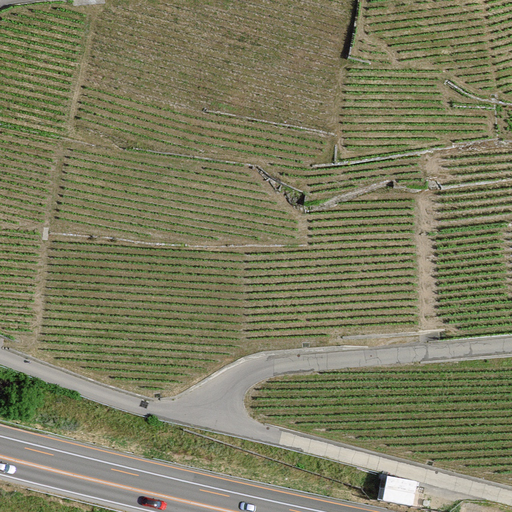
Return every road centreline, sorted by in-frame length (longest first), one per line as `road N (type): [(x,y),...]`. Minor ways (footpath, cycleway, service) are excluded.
road 1 (track): [(511,341),(282,360),(213,394),(198,421),(0,352)]
road 2 (track): [(198,421),(511,499)]
road 3 (motorway): [(243,511),(0,453)]
